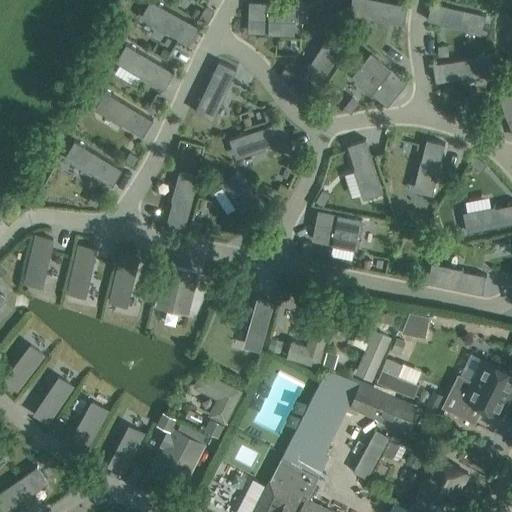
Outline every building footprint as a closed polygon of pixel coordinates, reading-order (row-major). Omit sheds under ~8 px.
[(386,0),(354,0),(352,12),(404,22),(407,4),(386,0)] [(153,1),(144,17),(189,43),(199,27),(153,1)] [(435,2),(431,20),(481,32),(486,14),(435,2)] [(249,3),(248,32),(293,33),(294,4),(249,3)] [(205,6),(199,17),(206,22),(213,11),(205,6)] [(324,42),(297,86),(312,95),(339,52),(324,42)] [(129,45),(119,61),(164,87),(173,71),(129,45)] [(448,46),(438,46),(439,56),(449,55),(448,46)] [(370,54),(352,77),(387,104),(405,82),(370,54)] [(485,57),(434,65),(437,81),(490,73),(485,57)] [(218,62),(194,111),(212,120),(234,69),(218,62)] [(285,68),(280,76),(287,81),(293,73),(285,68)] [(511,91),(500,96),(511,129),(511,91)] [(108,93),(98,108),(142,135),(152,119),(108,93)] [(474,93),(469,101),(478,105),(481,96),(474,93)] [(153,98),(147,109),(154,113),(160,103),(153,98)] [(352,98),(344,107),(351,112),(358,103),(352,98)] [(490,108),(481,110),(483,120),(492,118),(490,108)] [(271,109),(264,112),(266,120),(274,117),(271,109)] [(279,122),(229,140),(235,158),(286,138),(279,122)] [(427,139),(415,187),(433,192),(445,144),(427,139)] [(77,141),(67,158),(112,185),(123,168),(77,141)] [(364,141),(348,146),(363,197),(381,191),(364,141)] [(129,153),(124,161),(132,166),(137,158),(129,153)] [(476,157),(470,163),(481,171),(486,164),(476,157)] [(289,161),(286,168),(295,172),(298,164),(289,161)] [(179,171),(165,224),(184,230),(198,176),(179,171)] [(238,173),(220,183),(245,223),(261,213),(238,173)] [(322,190),(315,201),(323,206),(330,195),(322,190)] [(92,193),(87,201),(96,207),(101,198),(92,193)] [(511,202),(467,212),(471,231),(511,222),(511,202)] [(318,211),(312,241),(356,250),(362,220),(318,211)] [(193,221),(190,230),(199,232),(201,223),(193,221)] [(36,234),(23,284),(40,288),(53,239),(36,234)] [(303,243),(301,255),(309,256),(311,245),(303,243)] [(79,245),(68,295),(85,299),(96,248),(79,245)] [(121,254),(110,305),(127,308),(138,258),(121,254)] [(433,263),(429,282),(481,295),(485,275),(433,263)] [(168,265),(158,307),(186,314),(197,272),(168,265)] [(213,269),(211,278),(220,280),(222,271),(213,269)] [(257,297),(244,347),(260,351),(273,302),(257,297)] [(409,314),(401,334),(425,339),(429,318),(409,314)] [(292,341),(287,358),(319,367),(332,324),(315,319),(307,345),(292,341)] [(374,330),(355,372),(372,379),(391,337),(374,330)] [(271,337),(268,348),(280,352),(283,340),(271,337)] [(396,339),(390,352),(400,356),(405,343),(403,342),(396,339)] [(30,344),(3,381),(15,391),(43,354),(30,344)] [(327,348),(322,363),(333,366),(338,352),(327,348)] [(458,373),(442,405),(474,421),(482,405),(501,414),(511,390),(511,371),(484,357),(472,380),(458,373)] [(382,369),(377,382),(414,397),(419,385),(416,384),(398,376),(403,364),(387,358),(382,369)] [(203,371),(195,385),(219,397),(211,413),(225,420),(240,390),(203,371)] [(59,376),(34,415),(47,424),(72,385),(59,376)] [(416,404),(413,403),(358,380),(348,403),(406,428),(416,404)] [(433,388),(427,402),(436,407),(443,393),(433,388)] [(92,402),(67,447),(82,455),(107,410),(92,402)] [(62,413),(57,421),(63,425),(68,417),(62,413)] [(162,413),(156,425),(170,432),(176,420),(162,413)] [(209,419),(203,430),(218,438),(223,426),(209,419)] [(162,449),(158,459),(172,466),(164,483),(172,486),(182,491),(205,446),(201,444),(205,436),(181,424),(177,432),(173,430),(170,435),(162,449)] [(129,425),(108,466),(122,473),(143,432),(129,425)] [(392,435),(391,436),(376,429),(367,446),(383,454),(384,452),(401,460),(409,443),(392,435)] [(321,457),(290,441),(281,459),(319,478),(328,460),(321,457)] [(410,451),(405,462),(419,469),(424,458),(410,451)] [(409,508),(416,511),(446,511),(467,472),(436,455),(409,508)] [(253,511),(335,511),(327,508),(332,499),(318,492),(313,501),(308,499),(319,478),(281,459),(274,475),(253,511)] [(373,470),(358,462),(353,471),(368,479),(373,470)] [(36,468),(0,492),(0,506),(4,511),(47,483),(36,468)] [(386,499),(393,485),(372,474),(365,487),(386,499)]
